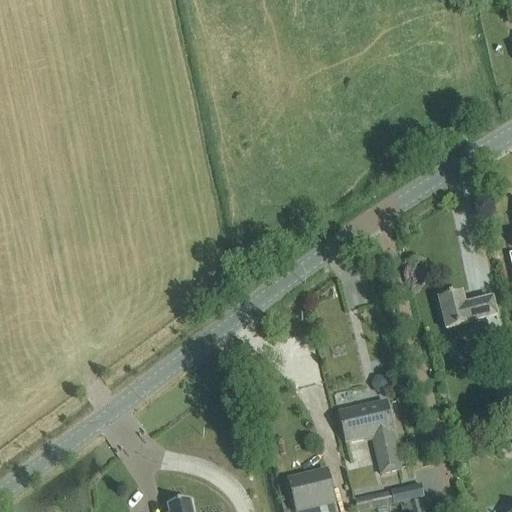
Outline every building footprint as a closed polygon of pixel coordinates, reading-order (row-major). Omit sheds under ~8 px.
[(447,335),(495,322),(489,301),(465,308),(462,297),(438,303),(447,335)] [(381,477),(400,473),(392,436),(393,435),(386,406),(338,417),(345,446),(372,440),(381,477)] [(325,511),(325,509),(334,507),(326,474),(288,483),(295,511),(325,511)] [(421,487),(391,494),(393,506),(424,500),(421,487)] [(391,494),(368,499),(371,511),(393,506),(391,494)] [(191,511),(189,503),(167,507),(168,511),(191,511)]
